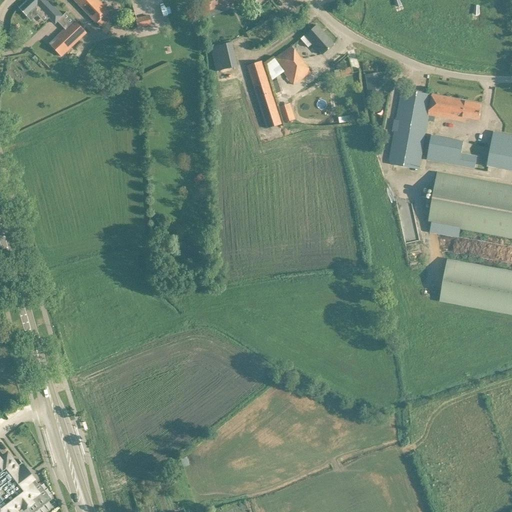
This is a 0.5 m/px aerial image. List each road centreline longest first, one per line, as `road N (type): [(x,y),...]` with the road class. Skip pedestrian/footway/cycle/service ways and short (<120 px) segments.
road 1 (tertiary): [(84,511),(0,225)]
road 2 (unclassified): [(310,0),(343,29),(416,65),(511,78)]
road 3 (unknown): [(66,0),(110,36),(147,27),(156,0)]
